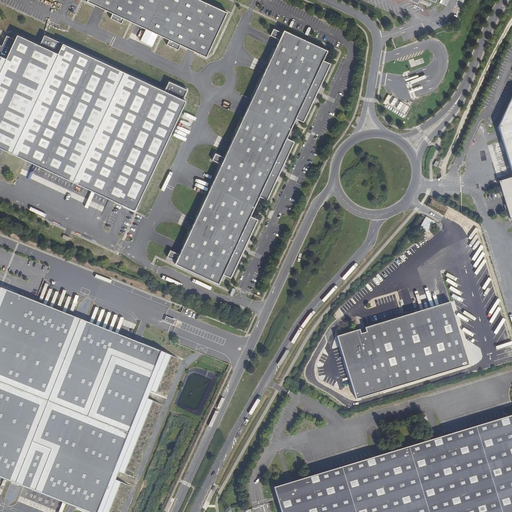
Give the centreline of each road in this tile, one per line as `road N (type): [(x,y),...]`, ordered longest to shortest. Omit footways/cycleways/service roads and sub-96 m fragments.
road 1 (secondary): [(335,187),(315,205),(173,511)]
road 2 (secondary): [(195,511),(302,319),(369,243),(379,215)]
road 3 (unclassified): [(368,103),(373,28),(326,0)]
